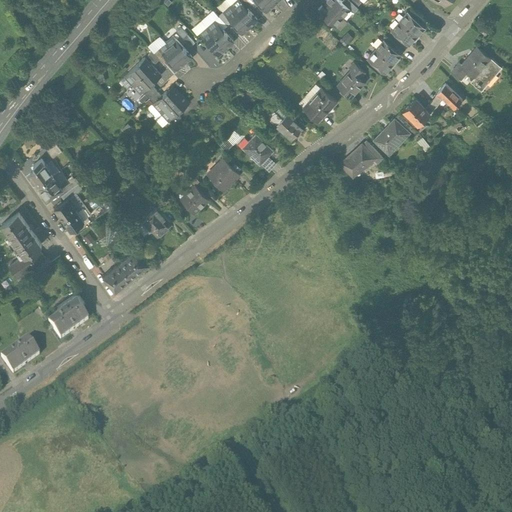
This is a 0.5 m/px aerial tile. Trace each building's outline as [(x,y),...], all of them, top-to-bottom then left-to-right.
[(223,12),(234,0),(225,0),(218,7),(223,12)] [(249,27),(257,19),(247,9),(239,0),(237,0),(230,6),(249,27)] [(251,4),(247,0),(239,0),(247,9),(251,4)] [(269,0),(255,0),(259,4),(266,11),(274,4),(269,0)] [(342,19),(350,11),(342,4),(337,0),(327,0),(324,4),(342,19)] [(357,9),(356,9),(346,0),(344,0),(342,4),(350,11),(353,14),(357,9)] [(360,4),(358,2),(355,0),(346,0),(356,9),(360,4)] [(430,0),(431,0),(432,0),(438,5),(437,6),(444,12),(454,0),(430,0)] [(324,4),(317,12),(335,28),(342,19),(324,4)] [(249,27),(230,6),(223,13),(242,34),(249,27)] [(399,24),(400,24),(419,41),(424,36),(421,34),(425,30),(407,15),(399,24)] [(206,28),(225,49),(233,42),(214,22),(206,28)] [(400,24),(392,33),(409,48),(412,44),(414,46),(419,41),(400,24)] [(225,49),(206,28),(199,35),(218,56),(225,49)] [(194,45),(180,29),(176,33),(190,49),(194,45)] [(165,46),(184,66),(192,59),(173,39),(165,46)] [(376,52),(395,69),(400,63),(397,61),(400,57),(383,43),(376,52)] [(184,66),(165,46),(157,53),(158,54),(167,63),(176,73),(184,66)] [(376,52),(368,61),(385,75),(388,72),(391,74),(395,69),(376,52)] [(167,63),(158,54),(154,58),(159,64),(163,68),(167,63)] [(478,54),(462,71),(469,77),(467,79),(478,89),(477,90),(482,94),(484,92),(483,92),(494,80),(492,78),(498,72),(478,54)] [(159,64),(154,58),(152,56),(147,60),(155,68),(159,64)] [(124,81),(132,90),(152,71),(144,62),(124,81)] [(356,66),(337,88),(351,100),(364,84),(359,80),(365,74),(356,66)] [(161,80),(152,71),(132,90),(140,99),(161,80)] [(96,80),(99,87),(104,84),(102,78),(96,80)] [(313,99),(304,109),(318,122),(326,113),(328,114),(337,104),(321,89),(312,99),(313,99)] [(180,99),(172,90),(161,100),(153,108),(151,109),(160,118),(180,99)] [(462,106),(445,90),(437,99),(454,115),(462,106)] [(145,99),(149,103),(157,96),(153,91),(145,99)] [(149,103),(153,108),(161,100),(157,96),(149,103)] [(180,99),(160,118),(168,126),(169,126),(177,118),(188,107),(180,99)] [(403,114),(418,128),(430,116),(415,101),(403,114)] [(275,126),(286,114),(280,108),(269,120),(275,126)] [(288,114),(276,127),(292,142),(304,129),(288,114)] [(177,118),(169,126),(173,130),(181,122),(177,118)] [(395,123),(375,143),(387,156),(397,147),(399,148),(409,137),(395,123)] [(253,147),(248,152),(260,164),(261,164),(262,165),(267,160),(266,159),(272,152),(256,137),(249,144),(253,147)] [(426,155),(431,151),(421,141),(416,145),(426,155)] [(53,144),(43,151),(52,163),(62,156),(53,144)] [(353,182),(375,161),(362,148),(340,168),(353,182)] [(218,171),(210,180),(222,192),(231,183),(233,185),(240,178),(223,161),(216,168),(218,171)] [(35,174),(29,179),(38,191),(52,180),(41,164),(32,170),(35,174)] [(191,177),(186,182),(195,190),(199,185),(191,177)] [(52,180),(38,191),(47,204),(57,197),(62,193),(60,190),(52,180)] [(71,182),(60,190),(62,193),(57,197),(60,201),(77,189),(71,182)] [(77,189),(60,201),(64,207),(67,204),(81,195),(77,189)] [(197,192),(183,206),(194,217),(208,204),(197,192)] [(54,214),(62,224),(75,215),(67,204),(64,207),(54,214)] [(143,228),(137,232),(143,240),(151,233),(157,240),(170,228),(156,213),(141,226),(143,228)] [(75,215),(62,224),(70,235),(83,226),(75,215)] [(10,223),(1,229),(23,260),(24,262),(37,252),(41,249),(19,217),(10,223)] [(0,222),(0,227),(1,229),(10,223),(6,218),(0,222)] [(89,249),(93,244),(87,238),(83,243),(89,249)] [(24,262),(23,260),(8,271),(16,283),(45,263),(37,252),(24,262)] [(120,268),(132,283),(137,279),(138,280),(143,275),(142,274),(148,270),(136,255),(120,268)] [(120,268),(103,282),(115,296),(121,292),(121,293),(127,288),(126,287),(132,283),(120,268)] [(77,298),(49,317),(60,334),(88,314),(77,298)] [(1,352),(12,368),(39,349),(27,333),(1,352)]
